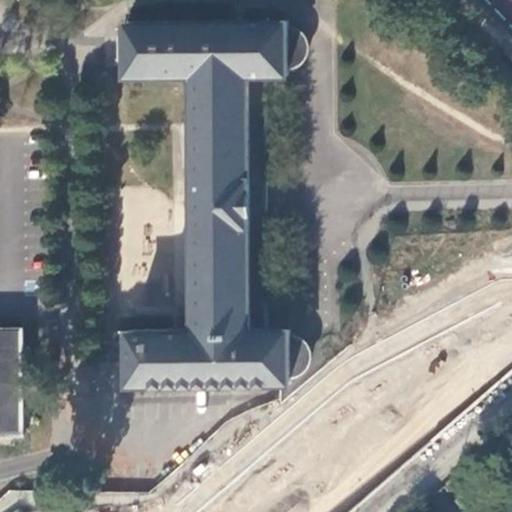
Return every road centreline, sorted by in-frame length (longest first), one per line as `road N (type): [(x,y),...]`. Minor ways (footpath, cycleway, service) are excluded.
road 1 (residential): [(511,291),(346,370),(180,511)]
road 2 (tertiary): [(311,511),(511,341)]
road 3 (residential): [(369,511),(511,387)]
